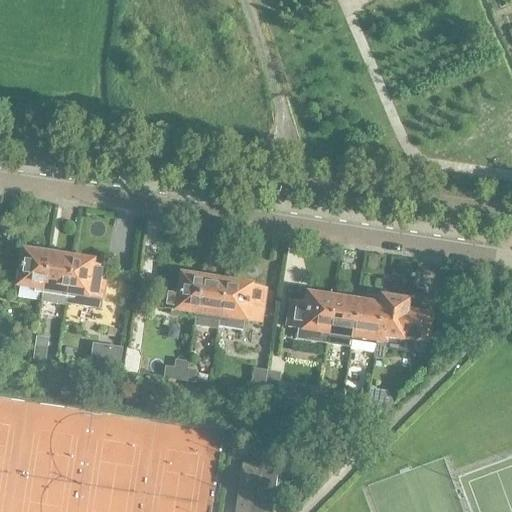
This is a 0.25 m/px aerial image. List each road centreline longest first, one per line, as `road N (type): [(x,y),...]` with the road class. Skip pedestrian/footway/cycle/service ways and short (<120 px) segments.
road 1 (residential): [(0,180),(511,258)]
road 2 (tertiary): [(0,139),(511,215)]
